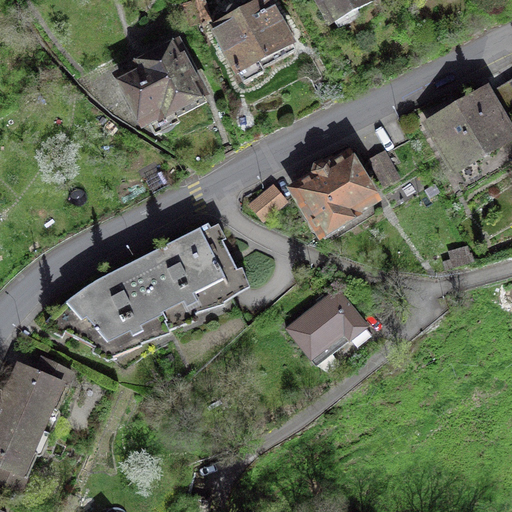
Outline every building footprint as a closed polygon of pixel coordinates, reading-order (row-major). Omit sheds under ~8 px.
[(213,28),(242,83),(262,73),(260,68),(293,51),(266,0),(265,0),(241,13),(238,8),(235,7),(232,7),(229,9),(227,11),(226,14),(229,19),(213,28)] [(372,0),(317,0),(330,23),(372,0)] [(154,135),(178,122),(176,117),(206,101),(177,46),(119,76),(143,124),(147,122),(154,135)] [(243,113),(256,142),(324,108),(310,80),(243,113)] [(511,114),(511,90),(508,83),(431,126),(454,168),(474,157),(475,159),(484,158),(491,150),(490,148),(509,137),(500,121),(511,114)] [(397,179),(383,152),(369,160),(383,186),(397,179)] [(373,200),(346,158),(328,169),(324,162),(312,169),(316,176),(293,190),(323,239),(344,227),(340,220),(373,200)] [(154,160),(138,170),(153,195),(169,185),(154,160)] [(285,202),(273,186),(249,206),(262,221),(285,202)] [(135,262),(164,320),(240,282),(222,242),(219,244),(207,226),(135,262)] [(164,320),(135,262),(92,284),(77,294),(46,323),(110,356),(131,339),(143,330),(164,320)] [(366,327),(336,290),(286,329),(311,361),(343,335),(349,342),(366,327)] [(0,410),(0,412),(40,431),(50,408),(56,410),(72,373),(60,368),(60,367),(42,359),(36,374),(15,365),(10,378),(13,379),(0,410)] [(26,480),(37,455),(30,452),(40,431),(0,412),(0,484),(19,492),(25,479),(26,480)] [(208,511),(211,501),(186,496),(183,511),(208,511)]
